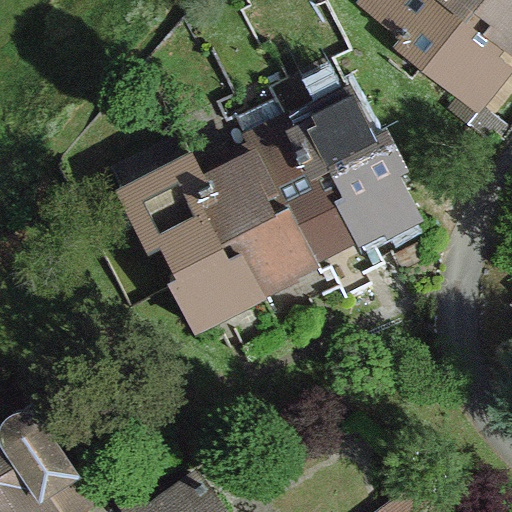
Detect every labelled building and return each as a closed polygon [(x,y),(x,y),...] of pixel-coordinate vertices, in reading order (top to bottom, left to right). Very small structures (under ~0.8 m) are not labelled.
[(400,44),(464,95),(476,104),(510,62),(491,47),(500,36),(497,33),(494,31),(493,27),(493,25),(492,23),(493,20),(495,16),(477,2),(468,11),(454,0),(373,0),(368,7),(406,38),(400,44)] [(511,35),(511,0),(454,0),(468,11),(477,2),(495,16),(493,20),(492,23),(493,25),(493,27),(494,31),(497,33),(500,36),(503,37),(505,37),(509,37),(511,35)] [(343,197),(359,229),(384,217),(387,224),(419,207),(398,166),(407,162),(389,126),(377,133),(353,88),(316,108),(321,117),(297,129),(317,165),(333,158),(351,192),(343,197)] [(292,203),(314,246),(331,237),(334,243),(359,229),(343,197),(351,192),(333,158),(317,165),(297,129),(290,114),(250,135),(257,151),(276,186),(267,190),(279,211),(292,203)] [(244,251),(264,288),(296,272),(293,264),(317,251),(314,246),(292,203),(279,211),(267,190),(276,186),(257,151),(239,162),(234,153),(202,167),(216,193),(201,202),(230,258),(244,251)] [(161,175),(125,193),(153,247),(165,241),(181,272),(172,276),(177,286),(192,315),(221,301),(225,309),(264,288),(244,251),(230,258),(201,202),(216,193),(202,167),(199,161),(165,180),(161,175)] [(35,409),(2,429),(0,431),(0,511),(87,511),(99,505),(70,462),(35,409)] [(123,506),(127,511),(225,511),(202,482),(123,506)]
